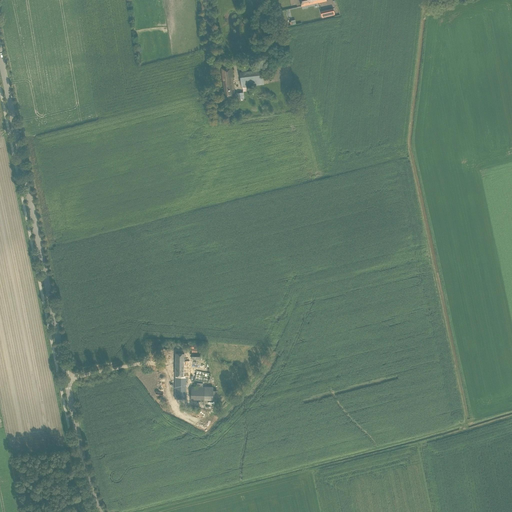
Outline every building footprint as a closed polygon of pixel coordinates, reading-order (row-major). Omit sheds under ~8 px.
[(222,68),(225,96),(234,95),(231,67),(222,68)] [(241,72),(242,86),(263,84),(262,70),(241,72)] [(184,359),(184,354),(176,353),(175,399),(185,399),(185,381),(188,381),(188,365),(191,365),(191,361),(188,361),(184,361),(184,359)] [(197,371),(195,380),(209,383),(211,374),(197,371)] [(213,391),(213,387),(191,387),(191,399),(216,400),(217,391),(213,391)]
